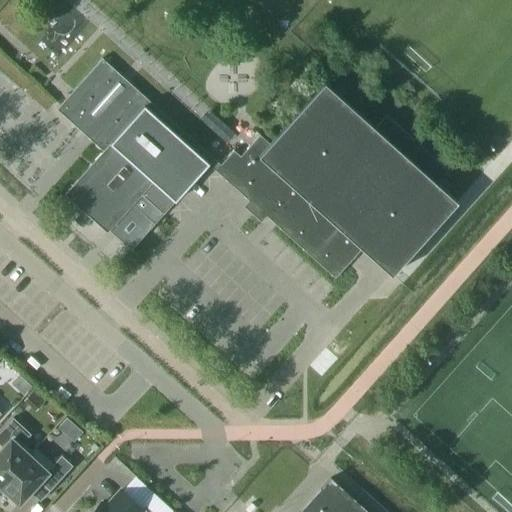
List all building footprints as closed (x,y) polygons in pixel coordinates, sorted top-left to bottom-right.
[(72,91),(57,109),(103,151),(64,194),(82,210),(74,219),(83,227),(91,218),(107,232),(133,204),(154,223),(166,211),(208,163),(216,170),(221,164),(205,150),(129,82),(123,77),(102,58),(72,91)] [(234,150),(221,164),(216,170),(249,200),(246,203),(255,211),(253,214),(262,222),(267,216),(336,277),(362,248),(392,274),(458,201),(439,184),(451,172),(387,115),(376,127),(325,82),(270,143),(260,134),(240,156),(234,150)] [(56,424),(71,438),(80,429),(64,415),(56,424)] [(0,450),(0,485),(1,487),(33,451),(32,451),(23,443),(31,434),(13,417),(0,431),(0,445),(2,448),(0,450)] [(33,451),(1,487),(19,503),(39,481),(50,491),(73,465),(61,455),(53,464),(35,447),(32,451),(33,451)] [(369,511),(331,477),(299,511),(369,511)] [(100,503),(91,511),(139,511),(142,509),(122,490),(106,508),(100,503)] [(156,494),(145,505),(152,511),(171,511),(173,510),(156,494)]
